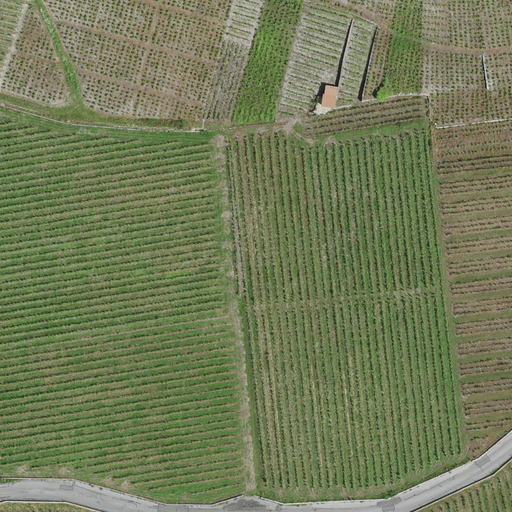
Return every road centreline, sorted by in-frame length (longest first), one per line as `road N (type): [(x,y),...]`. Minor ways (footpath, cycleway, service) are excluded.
road 1 (unclassified): [(511,444),(477,470),(376,511)]
road 2 (unclassified): [(149,511),(62,492),(0,493)]
